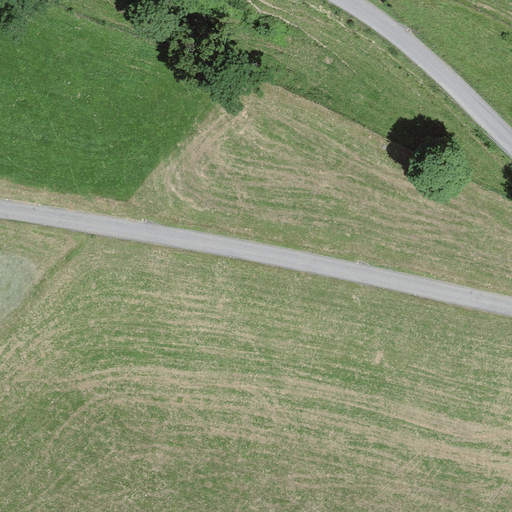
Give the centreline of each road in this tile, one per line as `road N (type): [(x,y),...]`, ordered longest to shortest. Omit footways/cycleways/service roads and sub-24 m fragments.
road 1 (unclassified): [(511,306),(0,208)]
road 2 (unclassified): [(351,0),(435,66),(511,142)]
